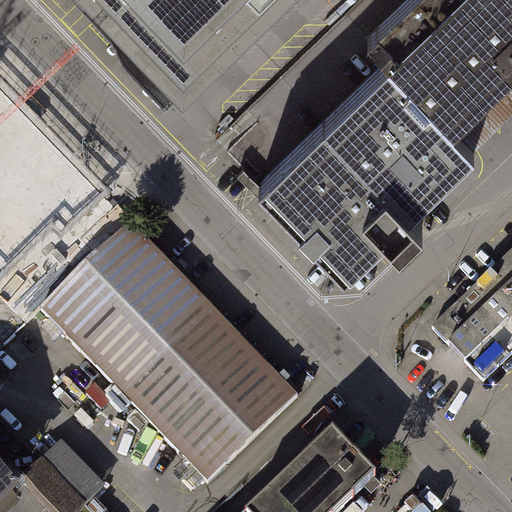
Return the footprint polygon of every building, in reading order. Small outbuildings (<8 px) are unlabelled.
[(95,0),(184,90),(276,0),(95,0)] [(258,178),(344,266),(384,226),(397,238),(420,216),(410,205),(474,143),(453,122),(511,64),(511,0),(401,0),(367,33),(387,53),(258,178)] [(78,238),(110,206),(0,91),(0,296),(22,318),(92,254),(78,238)] [(207,481),(295,395),(131,228),(43,313),(207,481)] [(482,382),(511,353),(511,251),(431,329),(482,382)] [(335,511),(372,478),(333,436),(252,511),(335,511)] [(53,511),(76,511),(103,485),(60,443),(22,481),(53,511)] [(0,503),(13,491),(0,478),(0,503)]
